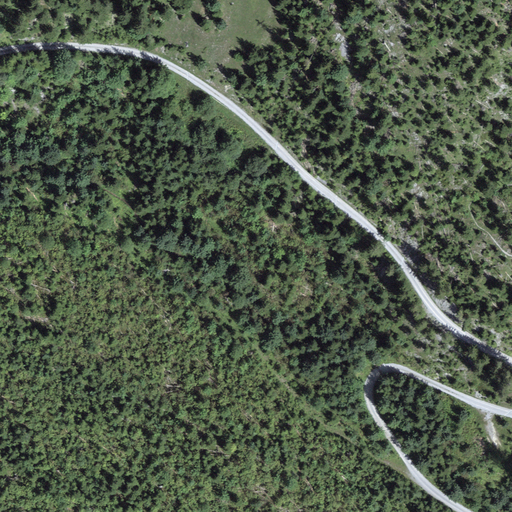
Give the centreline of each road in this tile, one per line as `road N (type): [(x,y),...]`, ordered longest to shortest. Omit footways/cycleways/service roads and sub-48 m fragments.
road 1 (track): [(511,361),(448,324),(360,222),(239,112),(177,69),(98,48),(0,51)]
road 2 (track): [(128,231),(137,261),(210,310),(325,427),(419,477)]
road 3 (track): [(467,511),(419,477),(378,420),(369,385),(379,371),(395,369),(511,414)]
